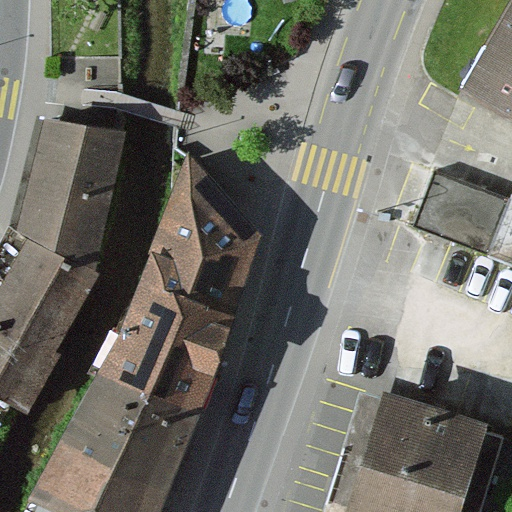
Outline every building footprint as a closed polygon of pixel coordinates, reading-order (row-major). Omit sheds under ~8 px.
[(511,12),(472,85),(511,107),(511,12)] [(128,132),(41,116),(16,228),(30,234),(102,264),(128,132)] [(261,235),(191,156),(106,378),(205,413),(261,235)] [(511,249),(511,187),(436,161),(417,217),(511,249)] [(102,264),(30,234),(0,287),(0,394),(31,412),(107,270),(102,264)] [(166,511),(205,413),(106,378),(37,499),(68,511),(166,511)] [(464,511),(492,429),(390,396),(352,511),(464,511)]
